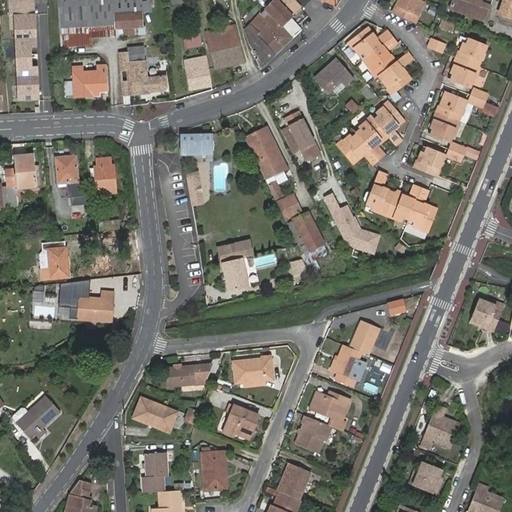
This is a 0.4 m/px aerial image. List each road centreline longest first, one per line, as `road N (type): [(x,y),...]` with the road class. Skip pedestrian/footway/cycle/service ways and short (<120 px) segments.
road 1 (residential): [(145,341),(296,332),(306,338),(309,349),(240,511)]
road 2 (residential): [(140,137),(248,98),(358,6)]
road 3 (residential): [(358,6),(406,36),(433,72),(391,171),(425,183)]
road 4 (residential): [(145,341),(155,276),(140,137)]
road 5 (secondary): [(357,511),(417,362)]
road 6 (residential): [(0,129),(98,124),(140,137)]
road 7 (residential): [(465,380),(479,442),(452,511)]
road 8 (secondary): [(423,347),(474,222)]
